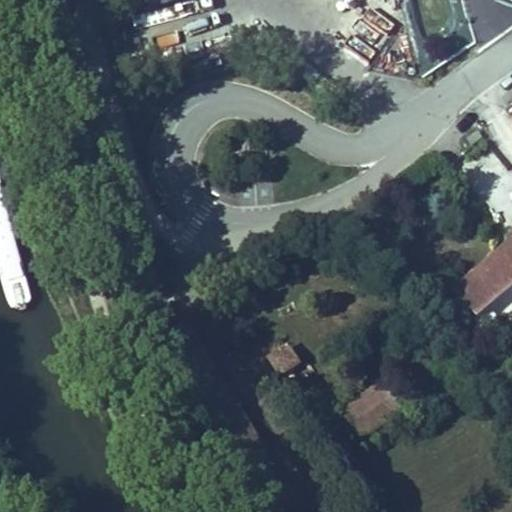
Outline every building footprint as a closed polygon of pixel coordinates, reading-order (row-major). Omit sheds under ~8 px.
[(511,244),(501,253),(505,258),(511,252),(511,244)] [(474,277),(456,292),(478,317),(511,287),(511,252),(505,258),(501,253),(496,258),(498,261),(476,280),(474,277)] [(496,258),(474,277),(476,280),(498,261),(496,258)] [(154,347),(239,477),(269,459),(185,327),(154,347)] [(288,348),(269,361),(280,378),(299,366),(288,348)] [(385,385),(341,413),(358,440),(374,430),(366,417),(394,400),(385,385)] [(269,459),(239,477),(249,496),(280,478),(269,459)] [(249,496),(260,511),(301,511),(280,478),(249,496)]
